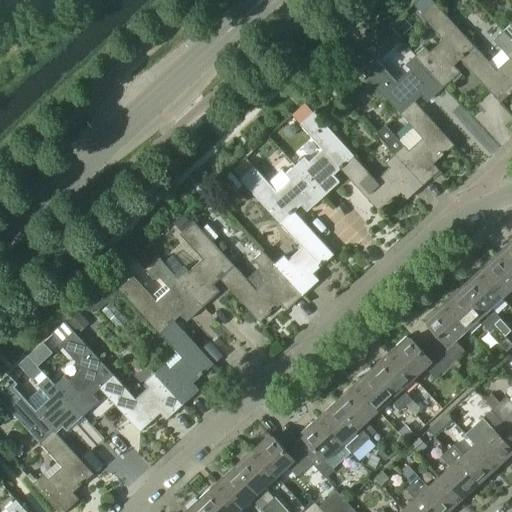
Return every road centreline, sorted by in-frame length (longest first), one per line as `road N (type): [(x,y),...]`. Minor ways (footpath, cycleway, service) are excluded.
road 1 (residential): [(137,511),(448,221)]
road 2 (tertiary): [(272,0),(0,244)]
